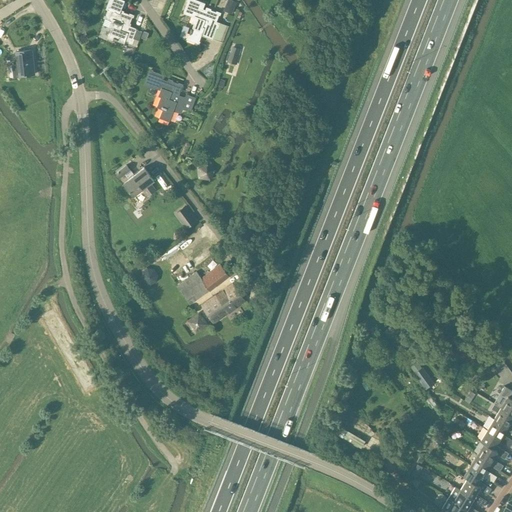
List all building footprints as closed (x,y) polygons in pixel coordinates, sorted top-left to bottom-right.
[(110,0),(108,8),(104,19),(111,21),(109,27),(111,28),(109,32),(107,38),(112,40),(112,39),(117,41),(117,40),(124,43),(125,40),(128,41),(128,42),(136,45),(141,30),(136,28),(129,25),(132,15),(119,10),(122,2),(118,0),(117,0),(110,0)] [(205,9),(202,8),(204,3),(196,0),(187,0),(183,12),(194,16),(191,23),(194,24),(192,29),(191,29),(187,38),(199,42),(202,34),(213,38),(218,22),(216,21),(219,15),(220,15),(221,12),(216,11),(216,12),(211,10),(211,9),(206,7),(205,9)] [(232,14),(237,2),(231,0),(227,0),(223,11),(232,14)] [(144,31),(141,38),(146,40),(149,33),(144,31)] [(236,76),(244,47),(234,44),(226,74),(236,76)] [(32,50),(16,51),(18,76),(34,74),(32,50)] [(164,75),(150,70),(144,85),(154,89),(155,88),(160,90),(157,96),(160,97),(156,106),(163,109),(160,117),(169,120),(173,109),(180,112),(181,107),(190,111),(196,97),(186,94),(185,97),(178,94),(182,84),(169,79),(168,81),(162,79),(164,75)] [(197,166),(198,178),(210,180),(216,169),(208,161),(197,166)] [(156,189),(151,182),(154,180),(144,167),(129,178),(125,174),(130,170),(126,165),(115,173),(119,178),(120,178),(124,182),(123,183),(133,196),(142,189),(147,196),(156,189)] [(196,220),(185,205),(174,213),(185,228),(196,220)] [(220,264),(201,278),(209,290),(229,276),(220,264)] [(201,278),(196,271),(176,286),(189,304),(209,290),(201,278)] [(149,273),(147,272),(143,275),(143,278),(145,281),(148,281),(151,279),(152,276),(149,273)] [(245,302),(233,283),(201,306),(213,324),(245,302)] [(198,310),(186,321),(195,334),(208,323),(198,310)] [(395,324),(383,332),(388,338),(399,330),(395,324)] [(439,350),(448,364),(455,359),(446,345),(439,350)] [(422,367),(413,373),(423,386),(432,380),(422,367)] [(372,386),(367,379),(361,383),(366,390),(372,386)] [(511,391),(505,387),(499,398),(504,401),(500,407),(511,414),(511,391)] [(430,397),(426,400),(432,408),(436,405),(430,397)] [(511,425),(509,423),(511,418),(511,414),(500,407),(494,418),(507,426),(505,429),(506,429),(511,433),(511,425)] [(498,440),(499,440),(510,447),(511,442),(511,440),(502,434),(506,429),(505,429),(507,426),(494,418),(487,429),(500,437),(498,440)] [(364,440),(340,426),(336,434),(360,447),(364,440)] [(497,451),(495,454),(504,459),(508,453),(496,445),(499,440),(498,440),(500,437),(487,429),(480,440),(494,448),(494,449),(497,451)] [(492,459),(495,454),(497,451),(494,449),(494,448),(480,440),(480,441),(484,443),(477,454),(490,461),(489,464),(489,465),(500,471),(503,465),(492,459)] [(496,477),(485,470),(489,465),(489,464),(490,461),(477,454),(470,465),(483,473),(482,475),(482,476),(493,482),(496,477)] [(491,489),(479,481),(482,476),(482,475),(483,473),(470,465),(464,476),(477,484),(480,486),(478,489),(488,495),(491,489)] [(467,479),(460,489),(473,497),(471,500),(472,500),(483,507),(486,501),(475,494),(478,489),(480,486),(477,484),(464,476),(463,477),(467,479)] [(455,486),(448,498),(466,508),(464,511),(465,511),(466,511),(479,511),(469,505),(472,500),(471,500),(473,497),(460,489),(460,490),(455,486)] [(448,498),(443,505),(442,508),(447,511),(464,511),(465,511),(464,511),(466,508),(448,498)]
